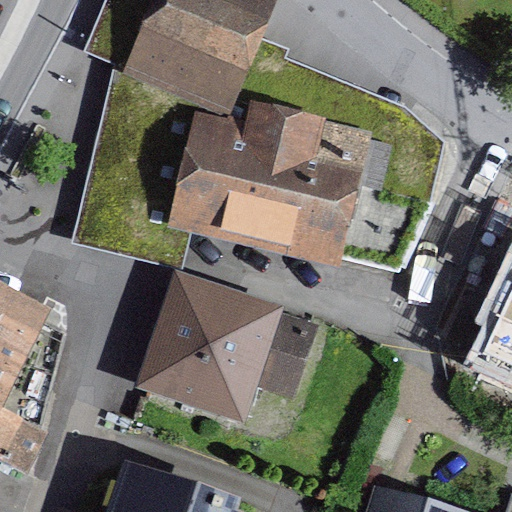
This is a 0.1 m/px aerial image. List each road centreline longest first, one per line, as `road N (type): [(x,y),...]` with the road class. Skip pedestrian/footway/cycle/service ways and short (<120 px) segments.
road 1 (residential): [(50,511),(83,416),(93,296),(0,220)]
road 2 (residential): [(348,0),(511,122)]
